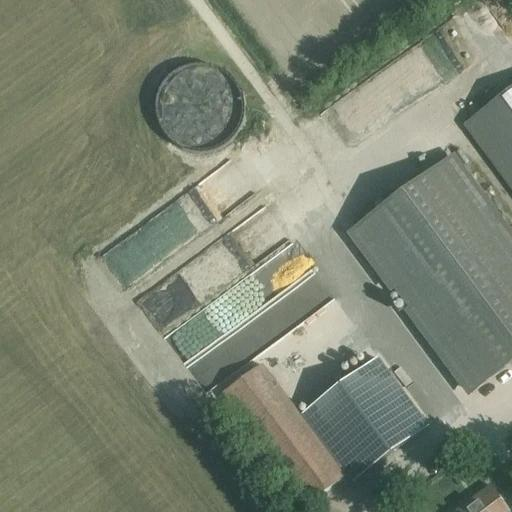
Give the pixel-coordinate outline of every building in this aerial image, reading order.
[(511,189),(511,90),(465,125),(511,189)] [(352,232),(473,393),(511,364),(511,242),(450,159),(352,232)] [(195,220),(229,200),(220,185),(186,205),(195,220)] [(284,319),(293,339),(320,327),(311,307),(284,319)] [(352,482),(427,427),(377,361),(303,416),(352,482)] [(303,509),(345,478),(261,366),(219,397),(303,509)] [(508,511),(490,487),(455,511),(508,511)]
